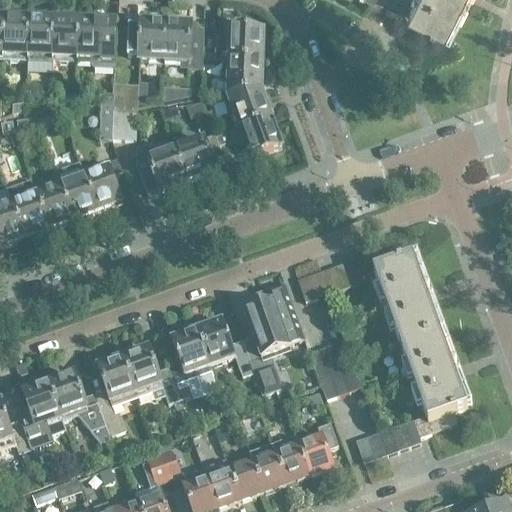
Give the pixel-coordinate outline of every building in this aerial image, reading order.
[(414,0),(408,12),(446,31),(446,30),(450,33),(466,0),(414,0)] [(28,65),(30,21),(5,20),(3,64),(28,65)] [(53,66),(55,22),(30,21),(28,65),(28,75),(53,76),(53,66)] [(78,67),(80,23),(55,22),(53,66),(78,67)] [(117,25),(80,23),(78,67),(93,68),(93,70),(95,72),(115,73),(117,25)] [(165,66),(167,27),(141,26),(141,30),(129,30),(128,60),(140,61),(140,65),(165,66)] [(192,28),(167,27),(165,66),(189,68),(188,73),(202,74),(203,69),(204,32),(192,32),(192,28)] [(229,34),(228,64),(263,65),(264,35),(229,34)] [(262,95),(263,65),(228,64),(227,97),(262,95)] [(126,113),(127,89),(114,88),(114,98),(114,105),(114,113),(126,113)] [(127,89),(126,113),(126,117),(138,117),(139,90),(127,89)] [(165,92),(164,106),(202,98),(202,94),(165,92)] [(272,123),(262,95),(227,97),(239,131),(240,134),(272,123)] [(63,100),(63,109),(77,107),(77,97),(63,100)] [(114,105),(114,98),(103,97),(102,107),(114,105)] [(39,104),(38,113),(52,111),(52,101),(39,104)] [(112,144),(114,113),(114,105),(102,107),(100,145),(112,144)] [(13,118),(14,118),(27,115),(27,106),(14,108),(13,118)] [(176,110),(161,112),(163,122),(179,119),(176,110)] [(213,112),(206,116),(210,126),(218,123),(213,112)] [(125,144),(126,117),(126,113),(114,113),(112,144),(113,143),(125,144)] [(137,145),(138,117),(126,117),(125,144),(137,145)] [(39,120),(28,122),(30,135),(41,133),(39,120)] [(30,135),(28,122),(17,124),(19,137),(30,135)] [(282,151),(272,123),(240,134),(239,131),(214,141),(218,151),(243,142),(250,162),(282,151)] [(16,137),(13,125),(2,127),(4,139),(16,137)] [(214,139),(174,153),(186,185),(214,175),(213,171),(224,167),(218,151),(214,141),(214,139)] [(147,200),(186,185),(174,153),(155,154),(150,149),(137,153),(136,168),(143,188),(147,200)] [(118,161),(107,165),(109,171),(113,180),(123,176),(118,161)] [(99,217),(123,208),(119,197),(107,165),(98,169),(98,171),(84,177),(99,217)] [(74,226),(99,217),(84,177),(81,167),(56,177),(59,186),(74,226)] [(49,235),(74,226),(59,186),(35,195),(49,235)] [(25,244),(49,235),(35,195),(10,204),(25,244)] [(0,252),(0,253),(25,244),(10,204),(0,208),(0,252)] [(418,260),(413,261),(374,275),(379,291),(373,294),(379,311),(386,309),(389,319),(383,321),(388,337),(395,334),(401,351),(441,337),(445,335),(418,260)] [(362,283),(356,263),(344,268),(352,290),(364,286),(362,283)] [(352,290),(344,268),(333,272),(341,294),(352,290)] [(341,294),(333,272),(321,276),(329,298),(341,294)] [(329,298),(321,276),(310,280),(318,302),(329,298)] [(310,280),(298,284),(306,307),(318,302),(310,280)] [(298,327),(284,289),(263,296),(265,303),(256,306),(258,312),(244,317),(254,343),(244,346),(256,378),(264,401),(286,393),(277,369),(268,373),(265,365),(292,355),(290,349),(305,343),(298,327)] [(222,325),(196,334),(209,370),(236,361),(243,382),(256,378),(244,346),(232,351),(222,325)] [(186,379),(209,370),(196,334),(171,344),(180,369),(169,374),(180,405),(194,400),(186,379)] [(445,335),(441,337),(401,351),(407,367),(400,369),(407,386),(412,384),(413,385),(416,393),(410,395),(416,412),(422,410),(426,422),(424,423),(423,421),(414,424),(420,442),(432,438),(458,428),(454,417),(473,411),(462,382),(461,379),(445,335)] [(354,368),(345,345),(333,349),(342,372),(354,368)] [(342,372),(333,349),(322,352),(330,376),(342,372)] [(148,352),(123,361),(138,402),(163,393),(168,409),(180,405),(169,374),(158,378),(148,352)] [(330,376),(322,352),(310,356),(319,380),(330,376)] [(115,410),(138,402),(123,361),(97,370),(107,396),(95,400),(110,442),(111,442),(127,436),(119,415),(117,415),(115,410)] [(362,392),(354,368),(342,372),(350,396),(362,392)] [(350,396),(342,372),(330,376),(339,400),(350,396)] [(339,400),(330,376),(319,380),(327,404),(339,400)] [(110,442),(95,400),(84,404),(75,379),(62,383),(61,381),(51,385),(52,387),(49,388),(62,424),(77,419),(102,452),(113,448),(111,442),(110,442)] [(62,424),(49,388),(46,389),(46,386),(35,390),(36,393),(23,397),(32,423),(21,427),(32,454),(33,457),(54,449),(50,438),(65,433),(62,424)] [(312,412),(324,410),(319,396),(308,400),(312,412)] [(1,405),(0,405),(0,446),(14,441),(20,459),(32,454),(21,427),(10,431),(1,405)] [(273,413),(262,417),(266,430),(277,426),(273,413)] [(266,430),(262,417),(252,421),(256,433),(266,430)] [(422,447),(420,442),(414,424),(403,429),(410,451),(422,447)] [(334,473),(328,455),(339,451),(331,428),(318,433),(321,439),(298,447),(311,482),(311,480),(320,477),(321,478),(334,473)] [(410,451),(403,429),(391,433),(399,455),(410,451)] [(231,442),(226,430),(216,433),(220,446),(231,442)] [(220,446),(216,433),(205,437),(210,450),(220,446)] [(399,455),(391,433),(380,438),(387,460),(399,455)] [(387,460),(380,438),(368,442),(376,464),(387,460)] [(376,464),(368,442),(357,446),(364,468),(376,464)] [(169,445),(157,450),(161,460),(173,456),(169,445)] [(298,486),(311,482),(298,447),(275,456),(288,490),(289,490),(288,489),(297,485),(298,486)] [(129,450),(116,455),(118,463),(131,458),(129,450)] [(161,460),(157,450),(145,455),(148,465),(161,460)] [(182,480),(173,456),(161,460),(164,470),(170,485),(182,480)] [(275,495),(288,490),(275,456),(253,464),(265,498),(266,498),(265,497),(274,493),(275,495)] [(170,485),(164,470),(161,460),(148,465),(157,490),(158,490),(170,485)] [(254,502),(265,498),(253,464),(230,473),(242,507),(243,506),(242,505),(254,501),(254,502)] [(111,472),(101,475),(106,490),(116,484),(111,472)] [(229,511),(242,507),(230,473),(207,481),(218,511),(222,511),(229,510),(229,511)] [(106,490),(101,475),(90,479),(94,492),(106,490)] [(218,511),(207,481),(184,489),(191,511),(218,511)] [(67,487),(56,491),(62,510),(70,507),(73,502),(67,487)] [(135,498),(138,507),(139,511),(165,511),(158,490),(157,490),(135,498)] [(54,492),(33,500),(36,509),(57,502),(54,492)]
